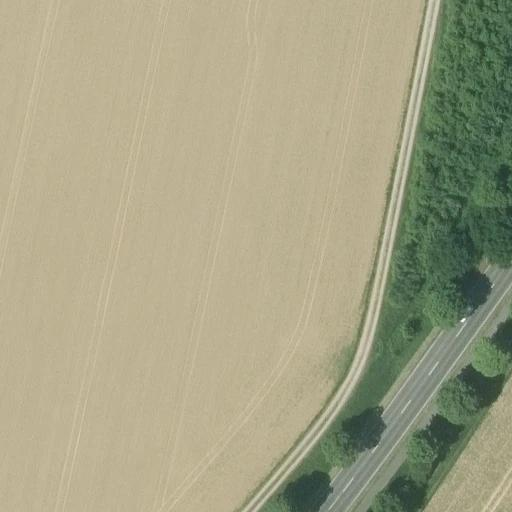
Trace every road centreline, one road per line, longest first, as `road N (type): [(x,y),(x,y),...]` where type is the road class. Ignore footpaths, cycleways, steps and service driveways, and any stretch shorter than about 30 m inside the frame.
road 1 (track): [(435,0),(368,342),(351,386),(248,511)]
road 2 (secondary): [(511,258),(326,511)]
road 3 (track): [(511,385),(428,511)]
